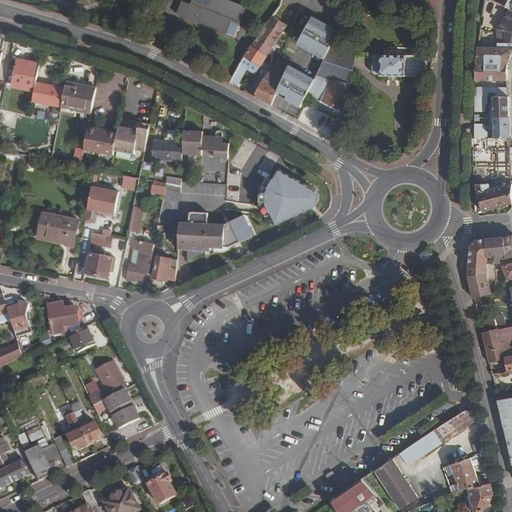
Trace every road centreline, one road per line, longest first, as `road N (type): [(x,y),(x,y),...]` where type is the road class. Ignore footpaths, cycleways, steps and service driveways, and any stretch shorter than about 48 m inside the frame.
road 1 (tertiary): [(0,9),(151,56),(341,159)]
road 2 (residential): [(511,506),(455,295),(426,232)]
road 3 (residential): [(177,428),(6,511)]
road 4 (secondary): [(200,293),(335,230)]
road 5 (residential): [(0,279),(114,303),(135,315)]
road 6 (secondary): [(440,137),(448,0)]
